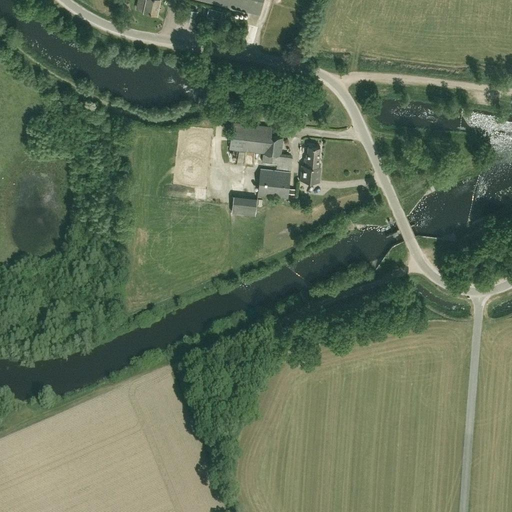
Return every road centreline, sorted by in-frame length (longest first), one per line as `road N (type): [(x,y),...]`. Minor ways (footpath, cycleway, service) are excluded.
road 1 (unclassified): [(479,292),(424,269),(355,114),(327,77),(128,33),(64,0)]
road 2 (track): [(171,368),(421,264),(511,217)]
road 3 (track): [(333,82),(389,77),(511,92)]
